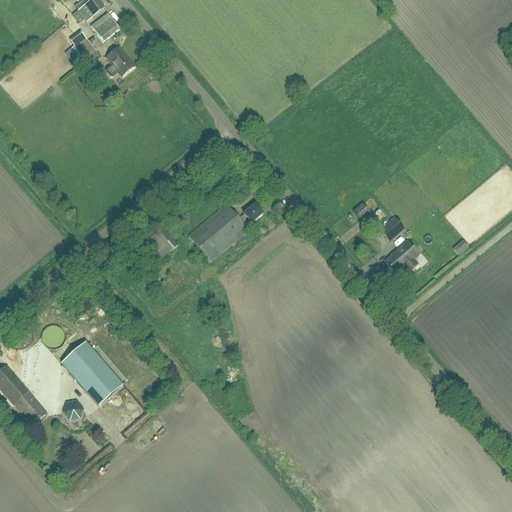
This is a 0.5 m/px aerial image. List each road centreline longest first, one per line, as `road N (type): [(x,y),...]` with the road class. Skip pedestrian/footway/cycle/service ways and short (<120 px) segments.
road 1 (unclassified): [(511,460),(229,130)]
road 2 (unclassified): [(0,321),(229,130)]
road 3 (unclassified): [(229,130),(120,0)]
road 4 (unknown): [(395,324),(511,223)]
